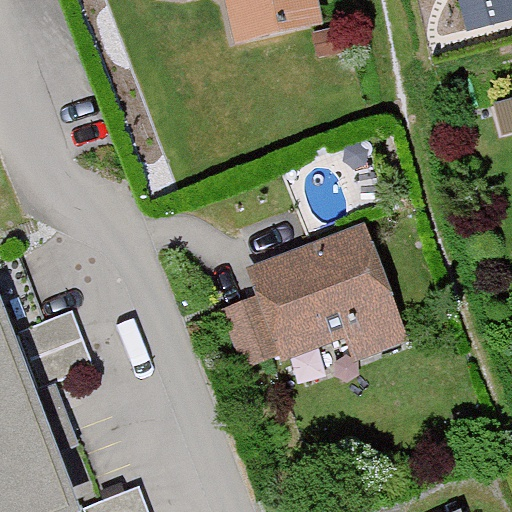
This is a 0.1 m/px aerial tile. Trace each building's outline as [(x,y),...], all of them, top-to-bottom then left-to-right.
[(323,32),(315,0),(156,0),(158,5),(179,0),(222,0),(235,53),(323,32)] [(511,0),(464,0),(467,21),(511,15),(511,0)] [(402,350),(359,241),(251,283),(262,310),(225,324),(246,377),(279,364),(285,373),(327,356),(335,376),(402,350)] [(0,511),(65,511),(0,335),(0,511)] [(89,501),(91,511),(154,511),(146,484),(89,501)]
